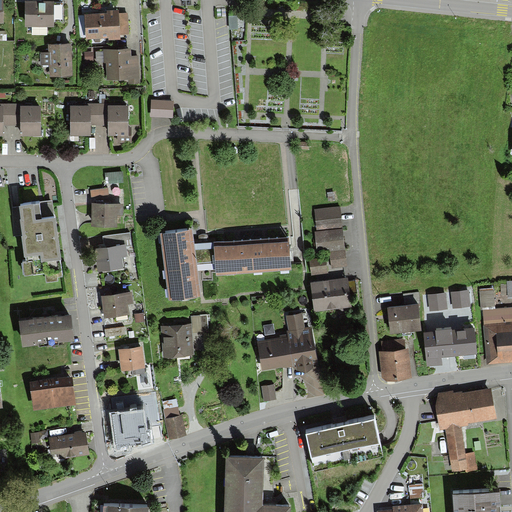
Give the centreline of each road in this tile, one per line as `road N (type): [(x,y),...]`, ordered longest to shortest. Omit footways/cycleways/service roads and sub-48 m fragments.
road 1 (residential): [(60,161),(107,471)]
road 2 (residential): [(352,136),(169,132),(121,159),(60,161)]
road 3 (residential): [(107,471),(270,415),(375,391)]
road 4 (residential): [(375,391),(352,136)]
road 5 (residential): [(367,511),(408,434),(410,385)]
road 6 (residential): [(352,136),(359,0)]
